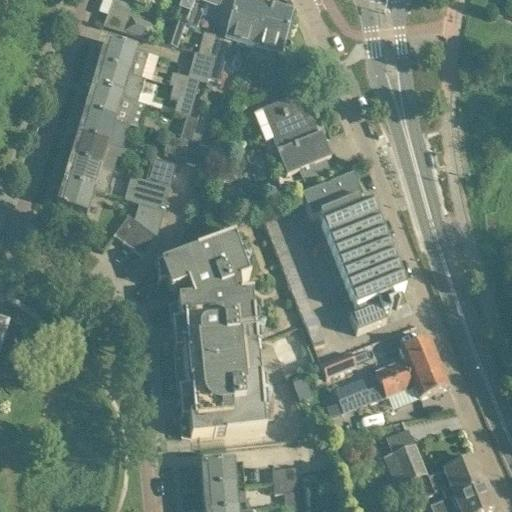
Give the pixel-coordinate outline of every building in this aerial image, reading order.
[(126,26),(133,6),(135,0),(122,0),(122,3),(115,0),(113,0),(102,30),(121,37),(122,35),(126,26)] [(135,0),(133,6),(144,10),(148,0),(135,0)] [(173,22),(164,47),(177,51),(179,42),(185,25),(185,26),(195,0),(182,0),(174,21),(175,22),(174,23),(173,22)] [(195,0),(185,26),(197,30),(201,19),(211,23),(217,9),(219,10),(222,0),(195,0)] [(253,49),(264,5),(243,0),(235,0),(225,40),(225,41),(231,43),(253,49)] [(292,13),(264,5),(253,49),(281,56),(292,13)] [(126,26),(122,35),(137,40),(140,30),(126,26)] [(211,56),(215,44),(202,40),(198,55),(207,57),(215,59),(216,57),(211,56)] [(97,67),(141,80),(148,56),(126,50),(105,43),(97,67)] [(220,85),(226,62),(215,59),(209,82),(220,85)] [(257,97),(285,86),(308,76),(302,61),(283,69),(262,78),(257,97)] [(90,91),(137,105),(137,104),(134,103),(141,80),(97,67),(90,91)] [(168,88),(173,89),(170,101),(178,103),(181,103),(188,80),(176,77),(172,76),(168,88)] [(193,106),(199,83),(188,80),(181,103),(178,103),(173,115),(186,119),(189,120),(193,106)] [(243,102),(248,90),(239,87),(235,99),(243,102)] [(83,114),(129,128),(131,128),(137,105),(134,104),(90,91),(83,114)] [(285,179),(311,169),(330,161),(320,137),(311,140),(295,99),(276,107),(262,113),(262,114),(253,117),(264,145),(273,141),(278,154),(276,155),(285,179)] [(122,151),(129,128),(83,114),(76,138),(119,150),(122,151)] [(186,119),(180,143),(191,146),(194,136),(193,136),(197,122),(189,120),(186,119)] [(194,136),(191,146),(202,149),(198,161),(213,166),(218,143),(194,136)] [(122,151),(119,150),(76,138),(69,161),(111,174),(116,158),(122,160),(126,156),(127,153),(122,151)] [(196,168),(198,161),(202,149),(191,146),(180,143),(168,139),(163,155),(187,161),(185,165),(196,168)] [(145,184),(170,191),(176,168),(151,160),(145,184)] [(69,161),(62,185),(94,194),(109,198),(110,193),(109,189),(114,175),(111,174),(69,161)] [(211,188),(218,177),(210,172),(203,184),(211,188)] [(352,178),(301,199),(310,222),(318,219),(356,316),(349,320),(356,337),(385,325),(382,318),(389,316),(387,310),(394,307),(396,311),(398,310),(397,309),(400,308),(401,305),(402,300),(400,295),(404,293),(370,207),(360,211),(357,204),(361,202),(352,178)] [(134,206),(138,207),(164,214),(170,191),(145,184),(143,183),(138,202),(134,203),(134,206)] [(86,219),(92,199),(94,194),(62,185),(55,209),(86,219)] [(157,240),(161,222),(164,214),(138,207),(134,223),(138,226),(147,233),(157,240)] [(323,346),(270,213),(259,217),(313,351),(323,346)] [(113,238),(123,245),(138,226),(134,223),(128,219),(125,222),(113,238)] [(123,245),(132,252),(147,233),(138,226),(123,245)] [(142,259),(154,243),(157,240),(147,233),(132,252),(142,259)] [(248,281),(232,239),(175,260),(157,267),(155,268),(157,287),(167,286),(170,293),(178,290),(182,302),(177,302),(179,325),(184,324),(186,350),(181,350),(185,394),(190,393),(192,419),(188,419),(190,442),(210,440),(263,435),(250,296),(239,296),(238,284),(248,281)] [(365,395),(438,365),(428,341),(424,342),(409,348),(398,353),(403,363),(377,373),(378,374),(375,375),(376,377),(380,389),(365,395)] [(325,384),(356,371),(349,356),(319,368),(325,384)] [(429,398),(448,390),(438,365),(365,395),(339,405),(344,416),(369,405),(370,407),(385,402),(386,402),(414,390),(419,402),(429,398)] [(365,395),(361,384),(361,383),(346,389),(335,393),(339,405),(365,395)] [(402,487),(425,478),(413,448),(391,457),(382,460),(388,475),(396,472),(402,487)] [(453,499),(484,486),(474,461),(456,469),(428,480),(435,498),(442,495),(445,503),(449,501),(449,502),(454,500),(453,499)] [(202,493),(234,490),(232,464),(210,466),(200,467),(202,493)] [(284,472),(286,497),(298,496),(295,471),(284,472)] [(274,498),(278,497),(286,497),(284,472),(272,473),(274,498)] [(492,511),(494,511),(484,486),(453,499),(454,500),(449,502),(453,511),(492,511)] [(202,493),(203,511),(236,511),(234,490),(202,493)]
